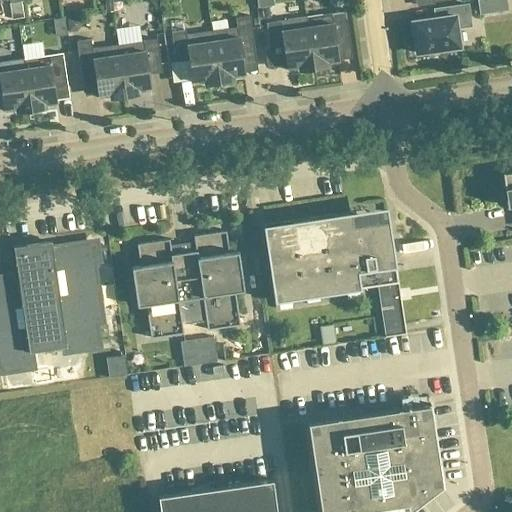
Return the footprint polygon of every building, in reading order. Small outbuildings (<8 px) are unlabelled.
[(483,0),(477,1),(477,2),(478,2),(480,15),(506,11),(504,0),(483,0)] [(470,28),(467,6),(434,11),(435,20),(411,23),(416,55),(459,49),(457,30),(470,28)] [(348,38),(345,13),(305,19),(313,70),(328,68),(328,67),(338,65),(335,40),(348,38)] [(249,18),(235,20),(236,29),(211,33),(219,84),(233,82),(233,81),(244,79),(240,54),(254,52),(249,18)] [(266,25),(269,50),(283,48),(287,73),(298,71),(298,73),(313,70),(305,19),(266,25)] [(219,84),(211,33),(186,37),(185,32),(171,34),(175,64),(189,62),(193,87),(204,85),(204,87),(219,84)] [(124,98),(117,47),(92,50),(90,41),(76,43),(81,78),(95,76),(98,100),(109,99),(110,100),(124,98)] [(139,94),(150,93),(146,68),(160,66),(157,41),(117,47),(124,98),(139,96),(139,94)] [(24,60),(25,70),(24,70),(30,112),(45,110),(45,108),(56,107),(53,90),(60,88),(59,81),(66,80),(62,55),(24,60)] [(15,113),(15,114),(30,112),(24,70),(25,70),(24,60),(0,63),(0,89),(1,90),(4,114),(15,113)] [(511,207),(511,172),(502,174),(507,208),(511,207)] [(349,214),(292,222),(293,228),(265,232),(269,258),(277,257),(279,276),(270,277),(274,303),(381,287),(387,331),(404,328),(394,261),(391,261),(385,223),(351,228),(349,214)] [(131,268),(136,307),(145,306),(150,340),(183,335),(178,302),(202,299),(207,331),(239,327),(234,293),(243,292),(237,253),(229,254),(225,232),(193,237),(195,252),(171,256),(169,241),(136,246),(139,267),(131,268)] [(12,248),(20,297),(0,299),(0,368),(9,368),(9,372),(33,368),(30,354),(65,348),(65,352),(88,349),(87,345),(97,344),(92,313),(99,312),(96,290),(92,290),(91,283),(95,282),(89,245),(52,250),(51,242),(12,248)] [(511,297),(494,300),(497,317),(511,314),(511,297)] [(180,343),(183,368),(216,363),(212,339),(180,343)] [(108,379),(127,376),(124,357),(105,360),(108,379)] [(409,511),(442,487),(429,405),(306,424),(319,511),(358,511),(406,505),(407,511),(409,511)] [(222,423),(224,438),(253,435),(251,420),(222,423)] [(276,511),(272,481),(157,498),(159,511),(276,511)]
